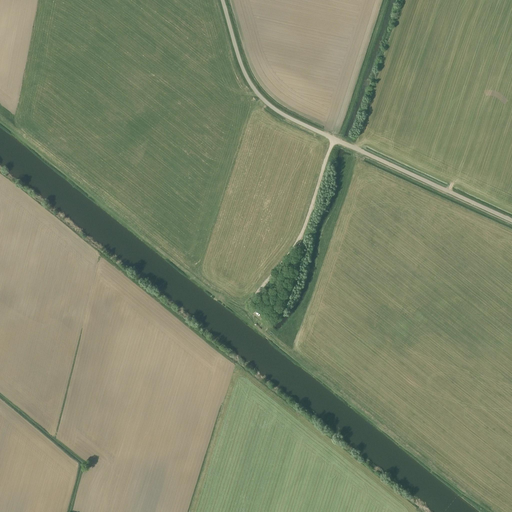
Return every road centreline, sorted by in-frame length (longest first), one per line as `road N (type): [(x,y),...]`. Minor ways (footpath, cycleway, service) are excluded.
road 1 (unclassified): [(511,222),(273,107),(247,76),(223,0)]
road 2 (track): [(0,121),(213,295),(248,305)]
road 3 (track): [(260,332),(489,511)]
